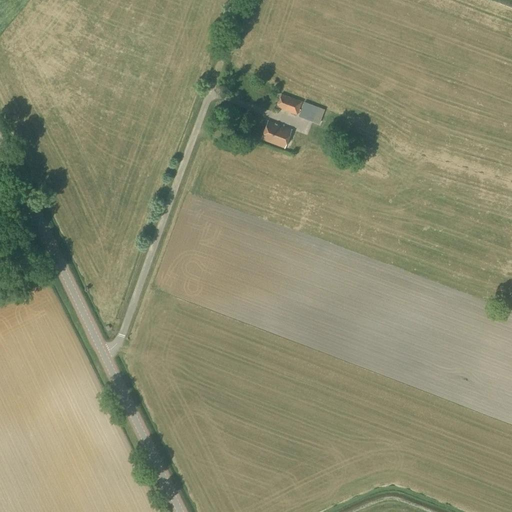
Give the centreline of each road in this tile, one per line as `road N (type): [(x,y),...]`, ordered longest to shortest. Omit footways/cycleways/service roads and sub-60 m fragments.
road 1 (unclassified): [(103,351),(119,338),(225,67)]
road 2 (secondary): [(103,351),(0,141)]
road 3 (secondary): [(181,511),(103,351)]
